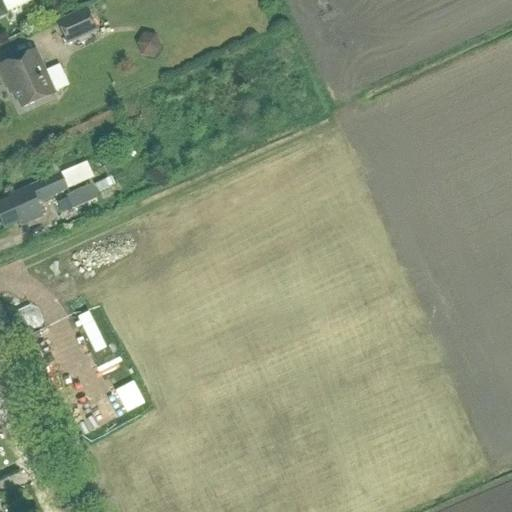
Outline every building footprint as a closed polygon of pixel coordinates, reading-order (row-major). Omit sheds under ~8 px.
[(66,47),(97,33),(86,9),(55,23),(66,47)] [(160,47),(156,36),(144,35),(137,45),(142,57),(154,58),(160,47)] [(54,95),(34,51),(0,66),(0,73),(6,87),(10,85),(21,110),(54,95)] [(9,197),(10,200),(0,204),(0,223),(3,231),(20,223),(22,227),(43,218),(36,204),(78,186),(71,170),(9,197)] [(72,211),(96,200),(90,186),(66,197),(72,211)]
